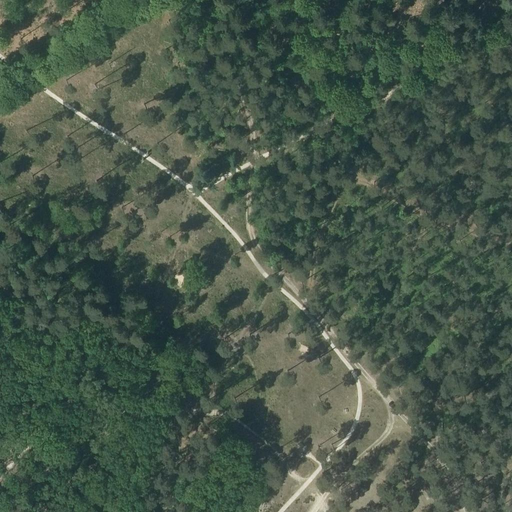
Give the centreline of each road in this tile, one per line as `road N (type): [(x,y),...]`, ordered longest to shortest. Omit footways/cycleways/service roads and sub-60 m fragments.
road 1 (unknown): [(466,511),(422,431),(394,416),(255,235),(255,161)]
road 2 (track): [(312,511),(403,416),(511,404)]
road 3 (track): [(320,328),(355,274),(371,264),(488,243)]
road 4 (unknown): [(255,161),(240,27),(206,0)]
